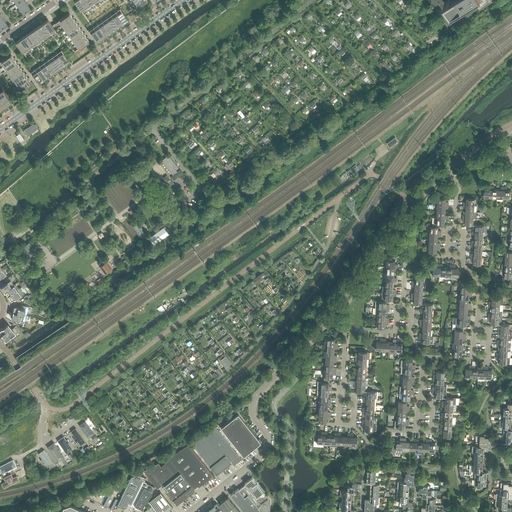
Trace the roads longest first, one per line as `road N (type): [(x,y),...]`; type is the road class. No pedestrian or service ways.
road 1 (unclassified): [(328,315),(253,401),(269,442),(265,452),(190,511)]
road 2 (tertiary): [(0,129),(183,0)]
road 3 (unclassified): [(415,203),(328,315)]
road 4 (unknown): [(4,349),(39,311),(0,247)]
